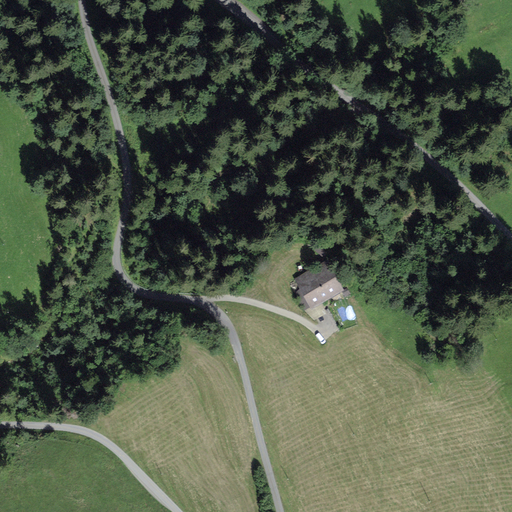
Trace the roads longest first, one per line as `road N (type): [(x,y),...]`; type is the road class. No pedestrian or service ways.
road 1 (unclassified): [(280,511),(236,345),(219,316),(201,302),(135,289),(118,272),(128,175),(81,0)]
road 2 (unclassified): [(222,0),(511,236)]
road 3 (unclassified): [(0,430),(70,430),(116,449),(174,511)]
